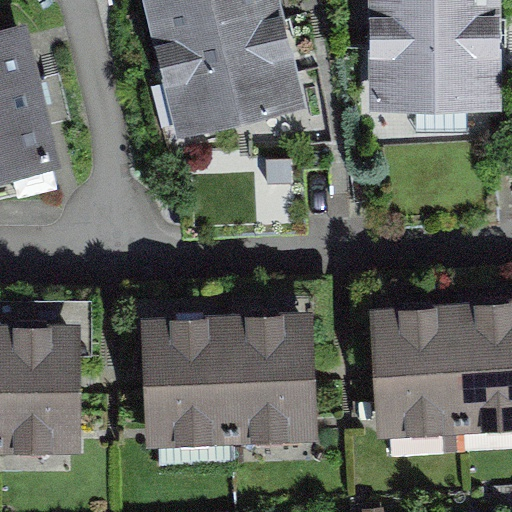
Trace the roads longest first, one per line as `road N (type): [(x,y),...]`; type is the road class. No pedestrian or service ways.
road 1 (residential): [(122,264),(511,243)]
road 2 (residential): [(78,0),(122,264)]
road 3 (residential): [(122,264),(0,267)]
